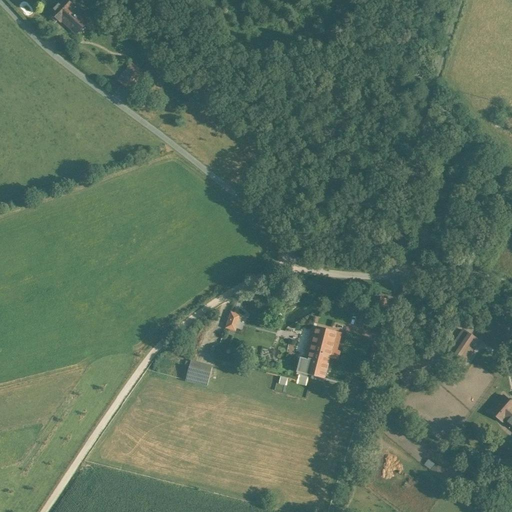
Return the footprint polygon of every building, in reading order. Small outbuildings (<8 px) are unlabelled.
[(65,0),(63,0),(51,12),(61,22),(64,19),(69,24),(68,25),(77,33),(89,21),(65,0)] [(159,64),(149,55),(144,61),(155,69),(159,64)] [(134,66),(121,82),(132,91),(145,74),(134,66)] [(387,299),(374,296),(370,313),(383,316),(387,299)] [(237,330),(240,313),(229,311),(226,328),(237,330)] [(505,319),(496,317),(488,321),(483,328),(483,337),(487,345),(495,349),(504,348),(511,342),(511,340),(511,325),(505,319)] [(336,332),(317,327),(308,362),(300,360),(297,372),(324,378),(336,332)] [(463,330),(449,351),(465,362),(479,341),(463,330)] [(191,362),(186,380),(207,386),(212,367),(191,362)] [(306,385),(308,376),(299,373),(296,383),(306,385)] [(511,403),(504,396),(490,412),(502,422),(504,420),(511,426),(511,403)]
